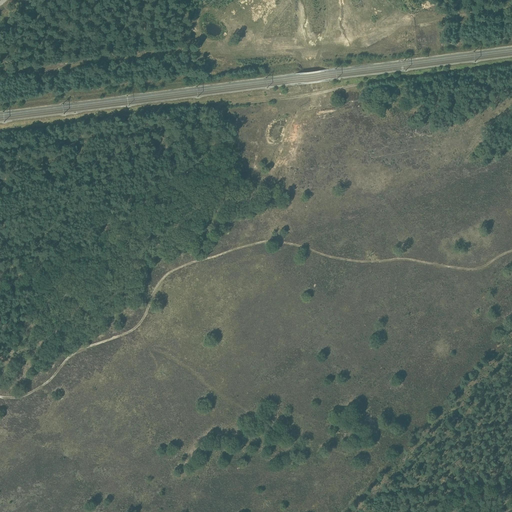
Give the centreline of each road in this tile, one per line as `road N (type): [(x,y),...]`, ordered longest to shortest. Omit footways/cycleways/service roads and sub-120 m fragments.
road 1 (track): [(511,64),(0,132)]
road 2 (track): [(190,28),(205,51),(329,45),(413,20),(511,7)]
road 3 (track): [(0,152),(219,122)]
